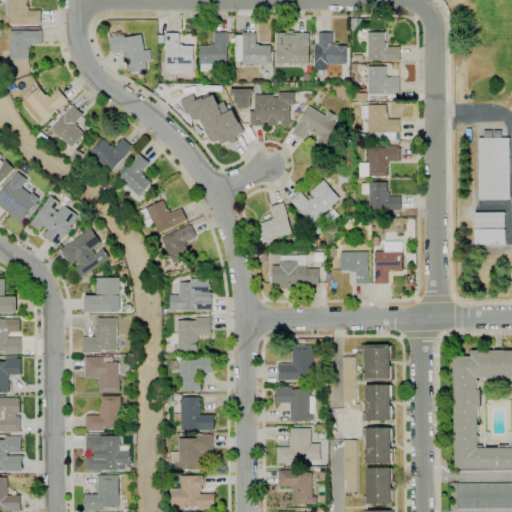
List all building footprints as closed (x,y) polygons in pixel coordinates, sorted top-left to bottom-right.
[(41,24),(28,24),(9,24),(8,0),(27,0),(27,5),(29,5),(29,11),(41,10),(41,24)] [(29,59),(10,59),(10,31),(42,31),(42,44),(31,44),(31,50),(29,50),(29,59)] [(172,74),(172,68),(166,68),(165,47),(165,33),(179,33),(179,45),(183,44),(183,46),(185,46),(193,46),(194,64),(193,64),(193,74),(172,74)] [(220,72),(201,72),(200,65),(200,46),(210,46),(209,44),(214,44),(214,33),(228,33),(228,49),(228,65),(220,65),(220,72)] [(241,68),(236,68),(236,61),(235,61),(235,42),(231,42),(231,39),(235,39),(235,36),(242,36),(242,33),(256,33),(256,44),(261,44),(261,46),(271,46),(271,64),(243,65),(243,61),(241,61),(241,68)] [(309,64),(277,64),(277,33),(304,33),(309,34),(309,45),(305,45),(305,46),(309,46),(309,64)] [(347,64),(328,64),(328,70),(315,70),(314,61),(315,61),(315,45),(319,45),(319,33),(332,33),(332,44),(336,44),(336,46),(347,46),(347,64)] [(400,60),(387,60),(386,60),(368,60),(368,33),(386,33),(386,41),(388,41),(388,47),(400,47),(400,60)] [(128,69),(125,54),(124,54),(124,51),(112,53),(109,38),(124,35),(125,38),(141,35),(144,50),(151,49),(151,53),(152,53),(153,57),(152,57),(153,61),(146,62),(147,70),(133,73),(130,72),(128,69)] [(400,95),(368,95),(368,67),(387,67),(387,77),(400,77),(400,95)] [(348,101),(347,101),(342,97),(338,93),(333,87),(332,84),(349,85),(348,101)] [(40,124),(22,103),(38,89),(37,89),(39,87),(46,96),(48,95),(50,97),(59,90),(68,100),(40,124)] [(232,96),(232,89),(254,89),(254,93),(252,93),(252,98),(251,98),(251,107),(248,107),(248,108),(238,109),(238,108),(236,108),(235,103),(235,96),(232,96)] [(182,101),(194,95),(197,101),(213,92),(219,104),(224,101),(229,111),(233,110),(244,132),(221,145),(218,139),(212,142),(199,117),(192,121),(182,101)] [(250,111),(250,126),(264,126),(264,122),(268,122),(268,125),(277,125),(277,122),(281,122),(281,125),(290,125),(290,104),(295,104),(295,93),(279,93),(279,98),(273,98),(273,95),(255,95),(255,111),(250,111)] [(358,103),(358,93),(367,93),(367,102),(358,103)] [(72,148),(52,129),(65,115),(64,115),(74,105),(84,115),(76,123),(79,126),(78,128),(85,135),(72,148)] [(398,140),(386,140),(386,133),(369,134),(368,119),(361,119),(361,106),(368,106),(368,105),(387,105),(387,114),(388,114),(389,120),(400,119),(401,133),(398,133),(398,140)] [(327,150),(316,143),(320,137),(310,131),(304,140),(292,133),(299,122),(309,106),(326,117),(329,111),(336,115),(333,121),(344,128),(333,146),(331,144),(327,150)] [(510,169),(479,169),(479,138),(510,138),(510,169)] [(112,172),(91,154),(103,139),(110,145),(111,144),(115,148),(123,139),(133,148),(112,172)] [(387,176),(359,176),(359,163),(369,163),(369,148),(401,148),(401,162),(388,162),(388,165),(387,165),(387,176)] [(119,179),(130,166),(129,166),(139,154),(150,163),(142,172),(146,175),(145,177),(151,183),(139,196),(119,179)] [(0,184),(0,165),(5,160),(15,169),(0,184)] [(510,200),(479,200),(479,170),(510,169),(510,200)] [(21,223),(0,206),(0,194),(7,186),(6,185),(17,172),(28,180),(22,187),(31,195),(33,193),(40,199),(21,223)] [(348,183),(338,182),(338,174),(348,175),(348,183)] [(312,225),(300,211),(290,201),(300,192),(308,201),(313,197),(310,193),(324,180),(329,186),(340,199),(312,225)] [(385,211),(385,210),(369,210),(369,194),(362,195),(362,184),(369,184),(369,183),(388,183),(388,193),(389,193),(389,197),(401,197),(401,210),(385,211)] [(57,247),(43,237),(48,229),(43,226),(39,231),(30,224),(50,196),(60,203),(55,210),(58,212),(64,205),(79,216),(71,227),(73,228),(66,236),(65,235),(57,247)] [(158,234),(157,231),(156,232),(153,227),(155,226),(154,224),(147,228),(139,212),(147,208),(148,208),(163,201),(167,208),(168,208),(171,213),(181,208),(187,220),(175,226),(158,234)] [(266,242),(260,223),(270,221),(270,219),(274,218),(271,207),(284,203),(288,216),(287,216),(293,234),(266,242)] [(329,225),(324,218),(333,209),(339,216),(329,225)] [(505,228),(475,228),(475,213),(505,213),(505,228)] [(175,264),(162,238),(190,224),(197,237),(186,242),(193,255),(175,264)] [(81,278),(74,269),(79,265),(76,260),(70,264),(60,250),(91,229),(101,243),(92,250),(95,254),(103,249),(110,258),(81,278)] [(505,245),(475,245),(475,230),(505,230),(505,245)] [(388,284),(375,284),(375,270),(375,252),(384,252),(384,241),(403,241),(403,252),(403,272),(388,272),(388,284)] [(315,262),(314,252),(323,252),(324,262),(315,262)] [(356,284),(355,272),(350,272),(350,271),(341,271),(341,253),(368,252),(368,271),(369,271),(369,284),(356,284)] [(281,289),(281,287),(273,288),(272,266),(280,266),(280,261),(281,261),(281,256),(307,255),(307,268),(319,268),(320,285),(306,285),(306,289),(281,289)] [(120,313),(85,313),(85,296),(96,296),(96,278),(120,278),(120,313)] [(171,310),(171,296),(179,296),(180,282),(191,283),(191,279),(197,279),(197,278),(209,279),(209,285),(211,285),(211,289),(209,289),(209,292),(212,292),(212,311),(171,310)] [(17,314),(0,314),(0,279),(5,279),(5,297),(17,297),(17,314)] [(22,354),(17,354),(5,354),(5,351),(0,351),(0,318),(2,318),(2,319),(20,319),(20,332),(10,332),(10,335),(8,335),(8,338),(22,338),(22,354)] [(101,353),(83,353),(83,337),(95,337),(95,327),(98,327),(98,318),(117,318),(117,351),(101,351),(101,353)] [(197,352),(174,352),(173,345),(178,345),(178,321),(196,321),(196,318),(209,318),(211,318),(211,335),(199,335),(199,342),(197,342),(197,352)] [(390,381),(366,381),(366,380),(363,380),(363,372),(366,372),(366,368),(366,355),(362,355),(362,345),(367,345),(367,344),(390,344),(390,346),(392,346),(392,359),(390,359),(390,366),(392,366),(392,379),(390,380),(390,381)] [(296,380),(278,380),(278,365),(292,365),(292,359),(292,346),(313,346),(313,379),(296,379),(296,380)] [(511,468),(455,469),(454,357),(462,357),(462,355),(468,355),(468,358),(471,358),(471,352),(511,351),(511,468)] [(8,393),(0,393),(0,362),(6,362),(6,356),(17,356),(17,359),(21,359),(21,375),(8,375),(8,393)] [(119,392),(99,392),(99,378),(85,379),(85,357),(104,357),(114,357),(114,363),(119,362),(119,364),(120,364),(120,362),(132,362),(132,372),(120,372),(120,375),(119,375),(119,392)] [(200,391),(180,391),(180,360),(197,360),(197,357),(214,357),(214,373),(200,373),(200,383),(200,389),(200,391)] [(360,411),(356,411),(356,409),(343,409),(343,358),(356,357),(356,404),(360,404),(360,411)] [(318,394),(317,384),(327,384),(327,393),(318,394)] [(367,421),(367,420),(363,420),(363,413),(367,412),(366,385),(391,385),(391,386),(392,386),(392,399),(390,399),(391,407),(392,407),(392,420),(390,420),(390,421),(367,421)] [(310,422),(290,422),(290,404),(276,404),(276,388),(292,388),(292,390),(310,390),(310,396),(315,396),(315,415),(313,415),(313,421),(310,421),(310,422)] [(86,431),(86,415),(100,415),(100,404),(102,404),(102,396),(121,396),(121,429),(105,429),(105,431),(86,431)] [(215,431),(201,431),(181,431),(181,397),(200,397),(200,399),(201,399),(201,407),(200,407),(200,415),(214,415),(214,422),(215,422),(215,431)] [(20,433),(2,433),(2,431),(0,431),(0,398),(20,398),(20,414),(16,414),(17,417),(20,417),(20,433)] [(391,463),(367,464),(367,437),(363,437),(362,428),(367,428),(391,428),(391,429),(392,429),(392,442),(391,442),(391,450),(393,450),(393,462),(391,462),(391,463)] [(294,467),(288,467),(288,464),(276,464),(276,448),(289,448),(289,438),(291,438),(291,429),(311,429),(311,444),(320,444),(320,460),(301,461),(301,464),(294,464),(294,467)] [(200,470),(175,470),(175,464),(171,464),(171,452),(179,452),(179,439),(197,439),(197,435),(198,435),(198,434),(202,434),(202,435),(213,435),(213,452),(200,452),(200,470)] [(124,471),(118,471),(118,470),(102,470),(102,471),(86,471),(86,457),(95,456),(95,453),(86,453),(86,436),(101,436),(101,437),(120,436),(120,450),(130,450),(130,465),(124,465),(124,471)] [(6,472),(6,471),(0,471),(0,440),(5,440),(5,437),(21,437),(22,453),(7,453),(7,456),(22,456),(22,472),(6,472)] [(357,492),(344,492),(344,441),(356,441),(357,492)] [(391,504),(367,504),(364,504),(364,496),(367,496),(367,469),(391,469),(393,469),(393,482),(392,482),(392,489),(393,489),(393,503),(391,503),(391,504)] [(312,504),(292,505),(292,487),(279,487),(279,470),(301,470),(301,473),(312,473),(312,497),(316,497),(316,504),(312,504)] [(215,510),(198,510),(198,508),(183,508),(183,510),(172,510),(172,488),(181,488),(181,476),(200,476),(203,475),(203,477),(204,477),(204,484),(203,484),(203,485),(202,485),(202,491),(200,491),(200,494),(215,494),(215,510)] [(102,511),(85,511),(85,495),(98,495),(98,476),(118,476),(118,509),(102,509),(102,511)] [(21,511),(5,511),(5,510),(0,510),(0,478),(7,478),(7,495),(21,495),(21,511)] [(458,510),(453,510),(453,483),(458,483),(458,484),(511,483),(511,509),(458,509),(458,510)]
